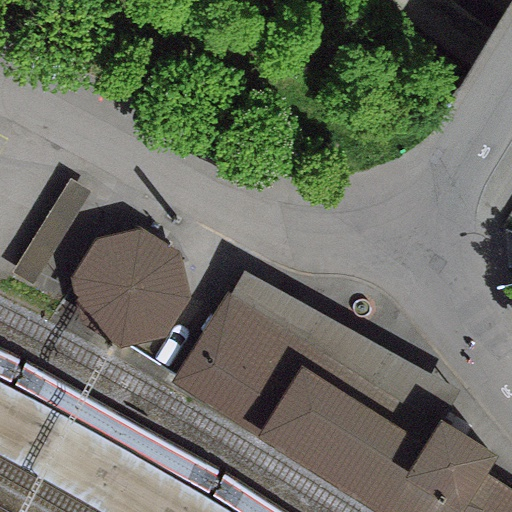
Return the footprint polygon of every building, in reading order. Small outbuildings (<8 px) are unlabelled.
[(34,282),(91,188),(70,176),(13,269),(34,282)] [(165,330),(187,294),(184,282),(178,253),(142,230),(101,239),(78,275),(88,316),(124,339),(165,330)] [(244,272),(226,302),(403,412),(390,432),(427,454),(442,429),(460,403),(244,272)] [(390,432),(403,412),(226,302),(174,385),(257,437),(255,440),(370,511),(511,511),(511,498),(480,479),(492,460),(467,445),(442,429),(427,454),(390,432)] [(0,440),(45,465),(125,511),(225,511),(214,505),(140,461),(65,418),(0,383),(0,440)]
